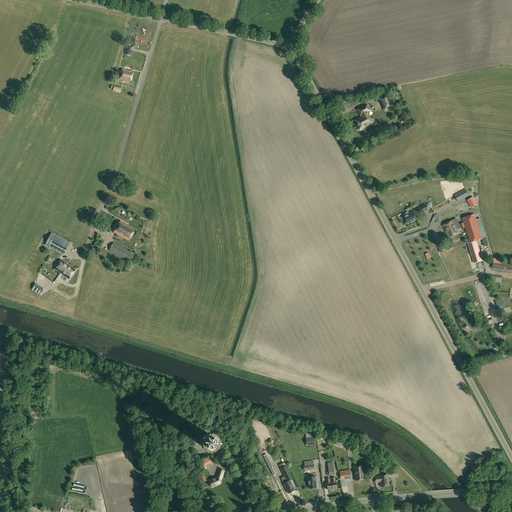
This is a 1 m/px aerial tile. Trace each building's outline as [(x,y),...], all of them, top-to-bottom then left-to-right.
[(131,82),(133,72),(122,69),(120,79),(131,82)] [(378,98),(380,101),(383,107),(385,110),(393,106),(386,94),(378,98)] [(366,105),(358,109),(361,115),(363,117),(361,118),(357,120),(358,123),(357,124),(358,127),(357,129),(358,130),(360,131),(361,130),(362,128),(362,127),(367,124),(366,123),(371,120),(366,112),(369,110),(366,105)] [(458,202),(469,196),(465,189),(455,195),(458,202)] [(420,214),(428,210),(426,204),(417,209),(420,214)] [(455,215),(466,209),(464,205),(453,210),(455,215)] [(433,216),(442,211),(439,206),(430,211),(433,216)] [(409,223),(417,219),(414,212),(405,216),(409,223)] [(474,215),(463,218),(464,223),(466,228),(470,242),(476,240),(482,239),(474,215)] [(446,232),(457,226),(454,220),(443,225),(446,232)] [(120,221),(114,232),(129,241),(136,230),(120,221)] [(457,226),(446,232),(449,238),(460,232),(457,226)] [(70,243),(52,233),(45,244),(64,254),(70,243)] [(444,241),(437,244),(440,253),(447,251),(444,241)] [(132,263),(136,256),(114,243),(109,250),(132,263)] [(55,269),(60,273),(63,269),(65,271),(67,268),(68,269),(70,266),(61,260),(55,269)] [(63,269),(60,273),(69,279),(75,270),(70,266),(68,269),(67,268),(65,271),(63,269)] [(39,294),(40,293),(43,288),(36,283),(33,288),(32,290),(39,294)] [(176,423),(179,433),(183,431),(182,430),(184,429),(185,431),(189,429),(186,420),(176,423)] [(206,448),(207,448),(208,448),(209,448),(210,448),(212,447),(213,447),(213,446),(214,445),(215,444),(215,443),(215,441),(215,440),(215,439),(214,438),(213,437),(213,436),(212,435),(210,435),(210,434),(209,434),(208,434),(207,434),(206,435),(204,435),(203,436),(203,437),(202,438),(201,439),(201,440),(201,441),(201,443),(201,444),(202,445),(203,446),(203,447),(204,447),(206,448)] [(344,448),(346,442),(336,439),(334,445),(344,448)] [(239,455),(233,458),(237,465),(242,462),(239,455)] [(267,455),(264,456),(273,475),(276,474),(272,467),(273,467),(267,455)] [(304,462),(304,466),(303,466),(304,470),(315,469),(314,465),(313,465),(313,461),(304,462)] [(355,480),(365,479),(363,465),(354,466),(355,480)] [(289,493),(295,490),(289,479),(292,478),(286,466),(281,468),(288,481),(284,483),(289,493)] [(222,477),(224,470),(219,469),(216,476),(217,477),(209,481),(212,487),(220,483),(219,480),(220,479),(221,476),(222,477)] [(341,479),(351,478),(350,470),(340,471),(341,479)] [(381,487),(389,486),(388,474),(374,476),(375,482),(380,482),(381,487)] [(309,489),(316,488),(315,476),(308,477),(309,489)] [(327,483),(328,490),(337,489),(336,483),(335,483),(335,478),(332,478),(332,482),(330,483),(330,478),(326,479),(327,483)]
